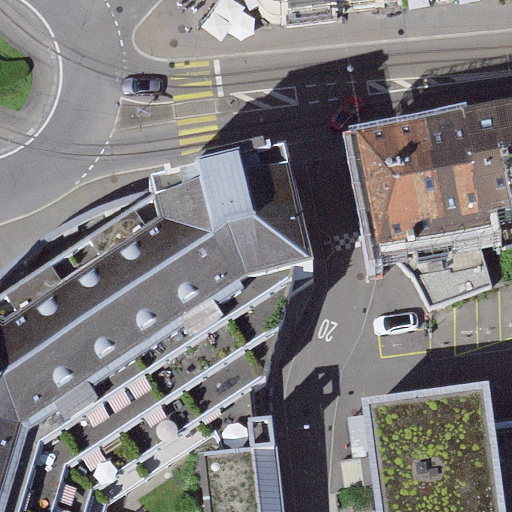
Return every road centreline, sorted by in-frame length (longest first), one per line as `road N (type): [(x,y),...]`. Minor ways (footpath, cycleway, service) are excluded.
road 1 (residential): [(320,98),(350,270),(348,306),(308,424),(315,511)]
road 2 (secondary): [(69,153),(239,133),(320,98)]
road 3 (secondary): [(320,98),(100,70)]
road 4 (secondary): [(320,98),(511,72)]
